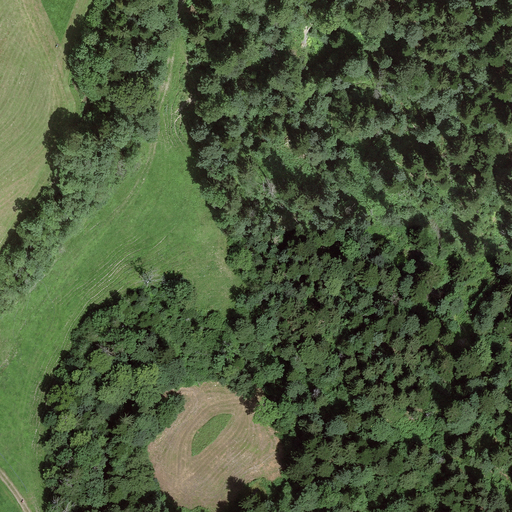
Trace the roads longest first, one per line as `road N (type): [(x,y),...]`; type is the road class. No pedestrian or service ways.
road 1 (track): [(0,372),(54,287),(144,177),(185,0)]
road 2 (track): [(103,511),(108,444),(118,421),(160,396),(194,390)]
